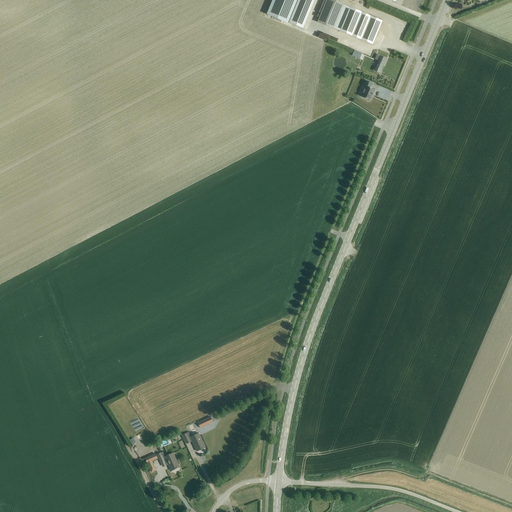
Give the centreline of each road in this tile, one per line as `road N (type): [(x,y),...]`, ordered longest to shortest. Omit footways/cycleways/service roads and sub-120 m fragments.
road 1 (secondary): [(278,482),(298,368),(446,0)]
road 2 (unclassified): [(454,511),(383,488),(278,482)]
